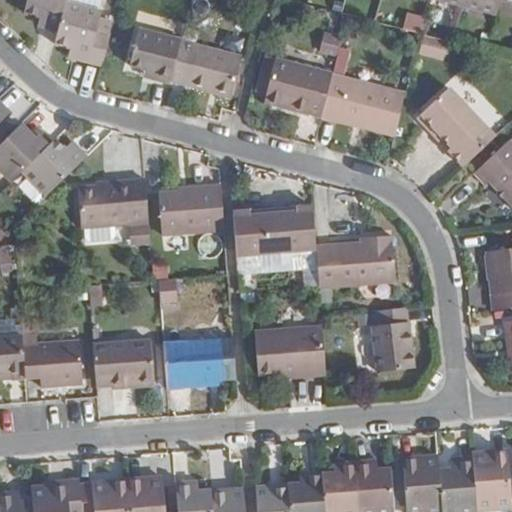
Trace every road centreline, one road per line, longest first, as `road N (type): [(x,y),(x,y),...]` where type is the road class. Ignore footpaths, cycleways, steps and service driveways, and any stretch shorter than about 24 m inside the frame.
road 1 (residential): [(0,43),(75,108),(400,197),(429,225),(446,263),(459,414)]
road 2 (residential): [(459,414),(0,449)]
